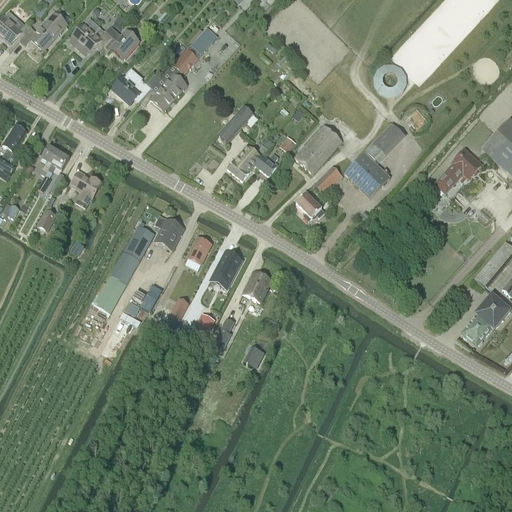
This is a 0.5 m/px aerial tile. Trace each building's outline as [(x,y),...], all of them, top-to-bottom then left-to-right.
[(134,8),(128,14),(137,22),(143,16),(134,8)] [(40,11),(35,17),(40,21),(45,15),(40,11)] [(164,13),(156,23),(161,27),(169,17),(164,13)] [(21,41),(30,31),(25,26),(23,28),(8,15),(0,24),(0,38),(8,46),(16,36),(21,41)] [(36,36),(30,31),(21,41),(26,46),(31,41),(43,52),(64,28),(52,18),(36,36)] [(118,28),(123,22),(119,18),(114,24),(118,28)] [(72,40),(87,54),(95,45),(100,50),(115,34),(109,29),(104,34),(90,21),(72,40)] [(205,30),(199,36),(211,46),(216,40),(205,30)] [(120,39),(115,34),(100,50),(106,55),(110,50),(122,61),(136,46),(124,35),(120,39)] [(194,42),(189,48),(191,50),(200,58),(206,52),(194,42)] [(197,62),(187,52),(172,69),(182,78),(197,62)] [(397,103),(410,76),(383,63),(370,90),(397,103)] [(156,96),(150,91),(141,102),(146,107),(151,102),(163,113),(185,87),(173,77),(156,96)] [(153,77),(145,86),(150,91),(159,82),(153,77)] [(141,102),(150,91),(145,86),(138,94),(124,81),(113,93),(128,106),(136,97),(141,102)] [(228,147),(254,119),(244,110),(218,138),(228,147)] [(414,132),(427,122),(418,110),(405,120),(414,132)] [(298,111),(292,119),(297,124),(304,115),(298,111)] [(511,124),(509,122),(482,153),(511,180),(511,124)] [(1,148),(7,152),(1,161),(0,160),(0,173),(9,179),(15,170),(6,165),(24,135),(14,129),(1,148)] [(323,129),(294,162),(312,178),(341,145),(323,129)] [(287,140),(279,150),(287,156),(295,146),(287,140)] [(267,142),(258,153),(264,158),(273,146),(267,142)] [(262,161),(261,160),(247,148),(227,173),(241,184),(254,169),(262,161)] [(39,162),(45,165),(39,176),(44,179),(57,155),(47,149),(39,162)] [(452,166),(453,166),(434,185),(444,194),(463,176),(469,181),(481,168),(464,152),(452,166)] [(68,161),(57,155),(44,179),(48,181),(54,170),(60,174),(68,161)] [(370,202),(390,181),(363,156),(344,176),(370,202)] [(262,159),(261,160),(262,161),(254,169),(267,179),(275,170),(272,167),(277,162),(272,158),(267,163),(262,159)] [(320,201),(341,179),(332,170),(311,192),(320,201)] [(91,201),(100,185),(94,181),(93,183),(77,174),(69,188),(81,195),(77,202),(86,207),(90,200),(91,201)] [(59,176),(50,192),(56,196),(65,179),(59,176)] [(324,216),(321,213),(321,212),(306,197),(296,207),(306,217),(303,219),(308,224),(311,222),(316,218),(319,221),(324,216)] [(36,208),(41,210),(46,200),(40,198),(36,208)] [(23,207),(20,212),(24,215),(28,210),(23,207)] [(5,218),(13,222),(18,213),(10,209),(5,218)] [(47,234),(55,218),(45,213),(37,228),(47,234)] [(165,222),(159,220),(155,229),(160,231),(154,244),(172,253),(183,231),(165,222)] [(138,229),(125,254),(105,286),(103,285),(90,308),(109,318),(139,267),(154,237),(138,229)] [(473,251),(482,242),(473,235),(465,244),(473,251)] [(200,268),(210,248),(197,241),(187,261),(200,268)] [(83,249),(75,244),(70,251),(79,256),(83,249)] [(511,250),(507,246),(478,282),(491,293),(511,266),(511,250)] [(241,263),(225,255),(210,283),(216,286),(218,281),(229,287),(241,263)] [(257,313),(271,282),(254,274),(242,297),(254,303),(252,310),(257,313)] [(511,301),(511,280),(502,293),(511,301)] [(141,307),(151,287),(142,283),(132,303),(141,307)] [(140,311),(149,316),(161,295),(152,290),(140,311)] [(493,332),(510,313),(491,297),(474,317),(476,318),(461,336),(463,337),(463,340),(465,342),(468,341),(476,349),(477,347),(479,348),(482,345),(481,343),(491,331),(493,332)] [(180,324),(188,307),(178,301),(165,327),(175,332),(179,324),(180,324)] [(123,315),(134,322),(140,312),(129,305),(123,315)] [(214,324),(202,317),(190,338),(203,345),(214,324)] [(240,324),(235,337),(250,343),(256,330),(257,331),(259,326),(248,321),(245,327),(240,324)] [(213,347),(223,352),(230,338),(228,337),(232,329),(231,329),(224,325),(226,323),(226,322),(213,347)] [(249,350),(241,366),(254,373),(263,357),(249,350)]
